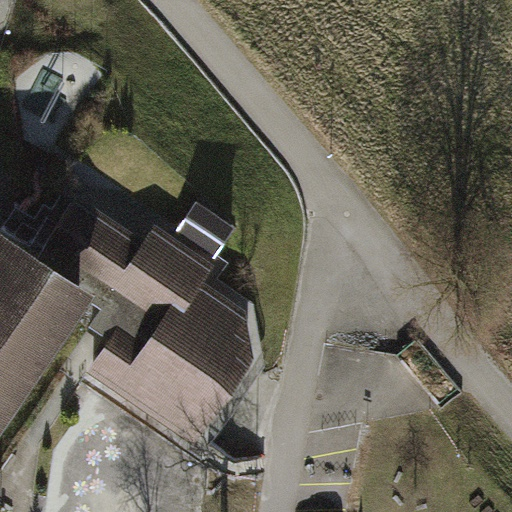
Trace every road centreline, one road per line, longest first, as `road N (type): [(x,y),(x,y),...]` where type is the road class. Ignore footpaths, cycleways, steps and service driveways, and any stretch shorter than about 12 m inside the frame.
road 1 (residential): [(159,0),(335,207)]
road 2 (unclassified): [(335,207),(511,407)]
